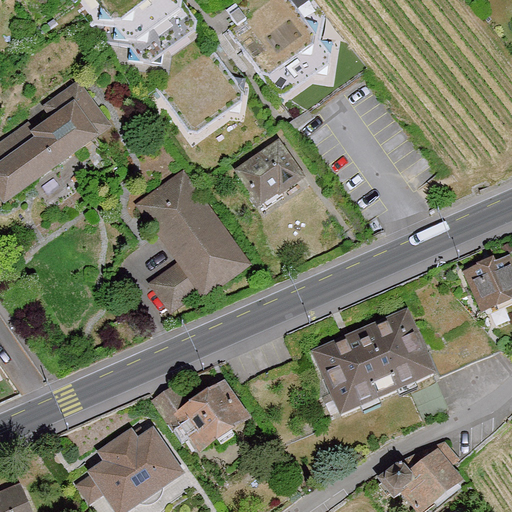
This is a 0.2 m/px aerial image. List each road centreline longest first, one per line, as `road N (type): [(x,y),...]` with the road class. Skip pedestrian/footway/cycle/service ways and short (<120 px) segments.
road 1 (secondary): [(511,208),(0,432)]
road 2 (residential): [(511,387),(299,511)]
